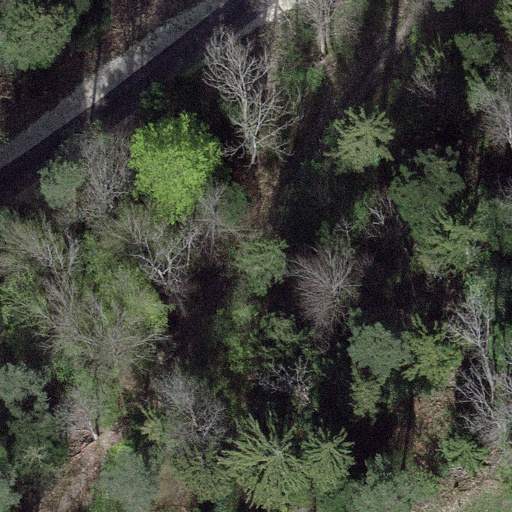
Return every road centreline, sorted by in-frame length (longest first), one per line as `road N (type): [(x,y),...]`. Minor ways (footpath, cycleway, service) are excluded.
road 1 (track): [(431,0),(363,112),(67,511)]
road 2 (unclassified): [(0,188),(255,0)]
